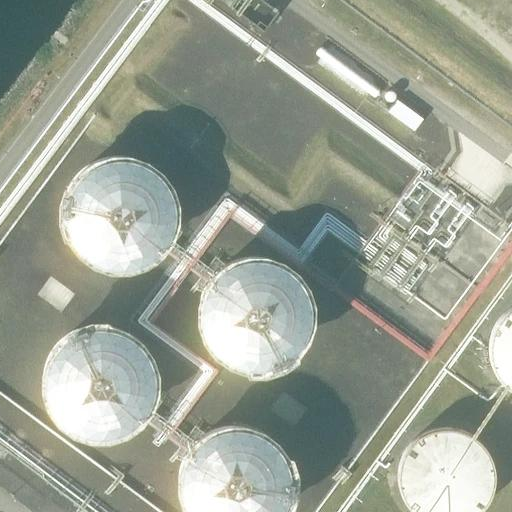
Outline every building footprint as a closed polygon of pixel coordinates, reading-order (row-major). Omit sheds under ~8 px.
[(421,118),(395,99),(387,111),(413,130),(421,118)] [(64,154),(62,261),(171,263),(172,156),(64,154)] [(443,216),(441,215),(438,213),(435,211),(432,209),(427,207),(423,206),(420,206),(416,205),(413,205),(409,205),(404,206),(399,207),(394,208),(391,210),(387,211),(384,213),(382,215),(379,218),(375,221),(373,224),(371,227),(369,230),(367,233),(366,236),(365,240),(363,245),(363,248),(363,252),(363,255),(363,259),(363,263),(364,266),(365,269),(366,271),(367,274),(368,276),(369,279),(371,282),(374,286),(377,289),(378,290),(381,292),(384,295),(388,297),(393,300),(398,301),(401,302),(405,303),(410,303),(414,303),(417,303),(422,302),(424,302),(428,301),(431,299),(434,298),(439,295),(442,293),(444,291),(448,287),(451,283),(452,282),(454,279),(457,274),(458,271),(459,267),(460,262),(461,258),(461,257),(461,253),(461,251),(460,248),(460,244),(459,243),(458,239),(457,236),(456,233),(453,228),(451,225),(449,222),(445,218),(443,216)] [(197,317),(207,372),(311,354),(292,246),(218,259),(218,256),(176,264),(180,289),(166,291),(171,322),(197,317)] [(511,304),(508,307),(504,310),(500,314),(497,317),(495,319),(493,322),(492,324),(491,325),(490,329),(489,330),(488,334),(487,337),(487,340),(486,342),(486,346),(486,349),(486,353),(487,356),(487,360),(488,363),(490,368),(492,371),(494,374),(496,377),(499,381),(502,384),(504,386),(509,389),(511,391),(511,304)] [(40,349),(42,400),(68,437),(119,434),(166,401),(155,386),(154,363),(122,318),(80,320),(40,349)] [(284,391),(274,410),(298,423),(308,404),(284,391)] [(225,420),(176,439),(177,482),(188,511),(296,511),(298,511),(297,480),(295,475),(295,479),(272,419),(225,420)] [(493,468),(493,465),(492,461),(491,460),(490,456),(489,453),(487,450),(486,449),(483,444),(482,443),(480,440),(477,438),(473,435),(469,432),(466,430),(463,429),(458,427),(452,426),(449,426),(444,425),(438,426),(435,426),(430,428),(425,430),(420,432),(416,435),(413,437),(409,441),(407,443),(405,446),(402,450),(400,453),(400,455),(399,457),(398,460),(397,465),(396,469),(396,472),(396,474),(396,477),(396,481),(396,483),(397,486),(397,488),(398,491),(399,493),(400,496),(403,501),(406,505),(409,509),(412,511),(476,511),(478,511),(480,509),(481,507),(483,506),(485,503),(488,499),(490,494),(491,492),(492,489),(493,486),(493,484),(493,481),(494,479),(494,477),(494,473),(494,472),(493,468)]
